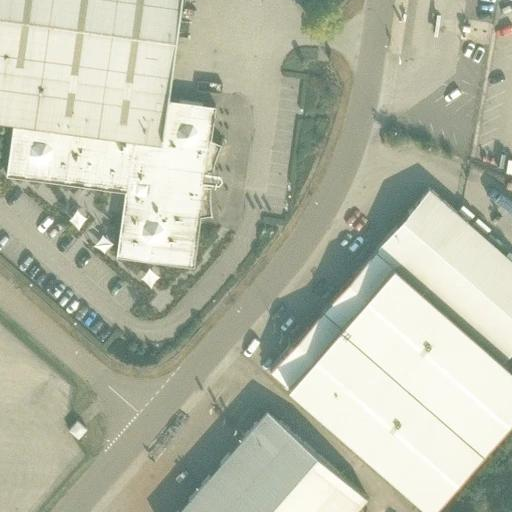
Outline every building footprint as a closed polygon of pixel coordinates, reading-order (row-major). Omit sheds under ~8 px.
[(0,0),(0,118),(13,121),(6,174),(125,191),(116,255),(193,266),(200,215),(210,214),(211,219),(212,219),(211,212),(210,207),(210,201),(209,196),(209,191),(210,185),(206,185),(207,173),(208,169),(212,170),(213,164),(215,159),(216,154),(218,148),(221,143),(223,138),(222,138),(219,143),(211,139),(215,105),(167,99),(180,0),(0,0)] [(314,318),(476,459),(511,417),(511,367),(503,360),(511,349),(511,260),(428,187),(314,318)] [(488,197),(511,212),(511,210),(511,202),(492,190),(488,197)] [(476,459),(314,318),(270,369),(432,511),(476,459)] [(262,414),(243,435),(176,511),(352,511),(366,496),(272,413),(262,414)]
